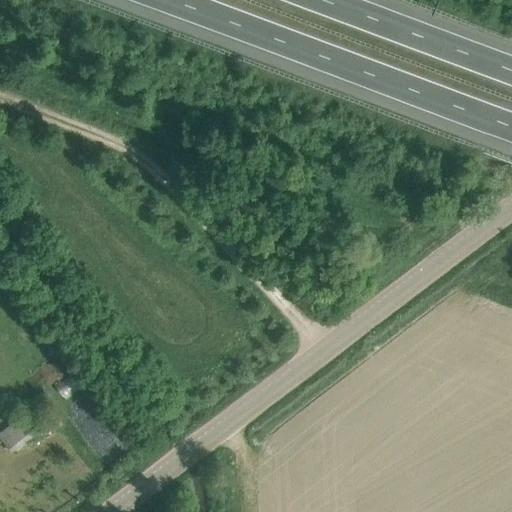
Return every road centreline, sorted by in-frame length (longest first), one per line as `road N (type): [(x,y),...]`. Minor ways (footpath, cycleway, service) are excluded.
road 1 (tertiary): [(113,511),(511,207)]
road 2 (track): [(0,105),(136,156),(325,346)]
road 3 (motorway): [(162,0),(511,129)]
road 4 (motorway): [(511,73),(315,0)]
